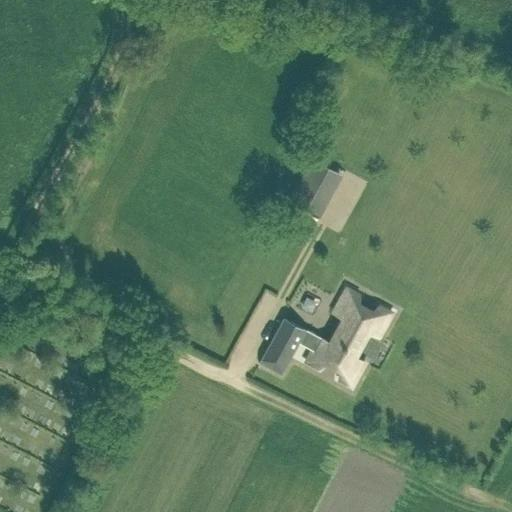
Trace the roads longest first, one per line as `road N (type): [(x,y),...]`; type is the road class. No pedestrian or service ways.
road 1 (track): [(130,0),(122,41),(30,230),(26,259),(33,274),(80,303),(180,353)]
road 2 (track): [(180,353),(511,509)]
